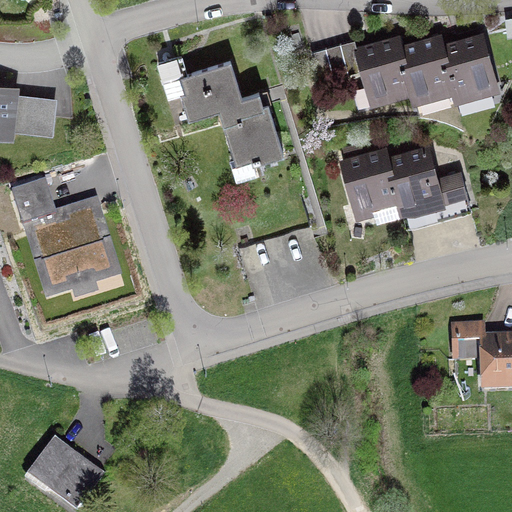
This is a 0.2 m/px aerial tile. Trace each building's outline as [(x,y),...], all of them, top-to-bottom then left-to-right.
[(442,45),(452,88),(455,98),(496,86),(481,34),(442,45)] [(400,46),(411,89),(413,99),(452,88),(442,45),(439,35),(400,46)] [(357,48),(363,68),(372,100),(411,89),(400,46),(398,36),(357,48)] [(363,68),(357,48),(355,39),(311,51),(319,80),(363,68)] [(219,108),(228,135),(273,121),(268,103),(263,105),(259,92),(242,97),(230,60),(181,75),(180,72),(185,71),(181,56),(158,63),(169,97),(181,93),(189,118),(219,108)] [(0,134),(13,136),(14,129),(18,91),(19,83),(0,80),(0,134)] [(18,91),(14,129),(53,133),(58,96),(18,91)] [(228,135),(231,145),(276,131),(273,121),(228,135)] [(231,145),(234,154),(279,140),(276,131),(231,145)] [(283,154),(279,140),(234,154),(236,163),(233,164),(237,179),(256,173),(253,163),(283,154)] [(387,158),(398,202),(403,221),(469,203),(461,172),(436,179),(427,147),(387,158)] [(398,202),(387,158),(385,148),(342,160),(358,213),(398,202)] [(12,189),(46,297),(72,289),(74,298),(98,291),(95,282),(121,274),(97,196),(55,209),(46,178),(12,189)] [(301,197),(287,201),(296,229),(310,225),(301,197)] [(296,229),(287,201),(274,205),(282,234),(296,229)] [(282,234),(274,205),(260,210),(268,238),(282,234)] [(268,238),(260,210),(246,214),(254,242),(268,238)] [(240,246),(254,242),(246,214),(232,218),(240,246)] [(453,326),(453,341),(483,339),(482,325),(453,326)] [(482,345),(484,388),(511,386),(511,338),(496,339),(496,344),(482,345)] [(57,436),(31,472),(80,508),(105,472),(57,436)]
